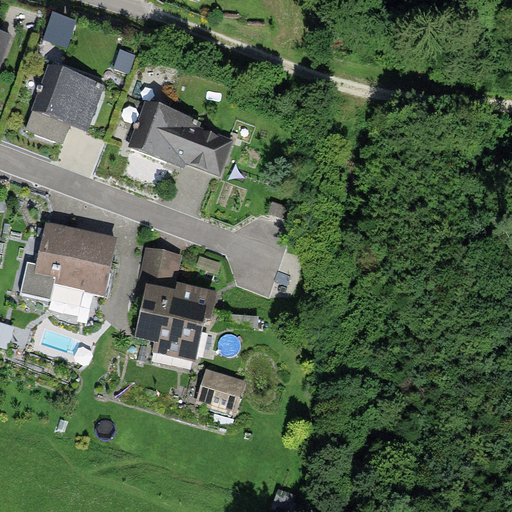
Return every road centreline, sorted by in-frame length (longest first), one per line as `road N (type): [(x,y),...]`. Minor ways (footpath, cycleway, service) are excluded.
road 1 (track): [(511,108),(363,90),(150,13)]
road 2 (residential): [(0,157),(263,257)]
